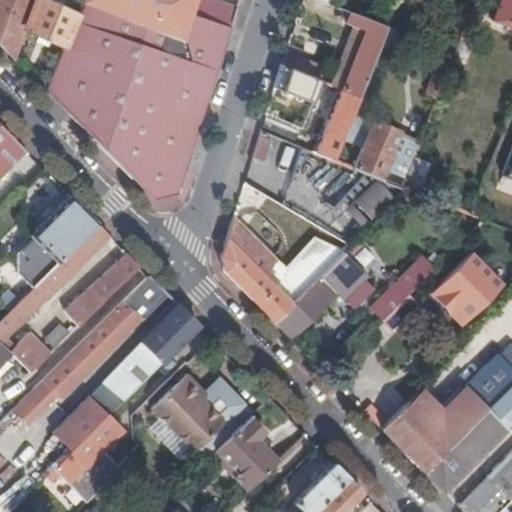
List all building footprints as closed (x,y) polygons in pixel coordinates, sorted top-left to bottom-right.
[(0,0),(0,43),(14,58),(26,27),(25,27),(35,0),(0,0)] [(65,46),(79,14),(48,0),(35,0),(25,27),(26,27),(65,46)] [(65,46),(46,90),(155,200),(180,193),(238,9),(210,0),(84,0),(79,14),(65,46)] [(511,0),(495,0),(489,15),(511,23),(511,0)] [(387,27),(386,26),(351,13),(347,24),(356,27),(366,31),(355,57),(345,53),(332,86),(342,91),(359,98),(387,27)] [(366,31),(356,27),(345,53),(355,57),(366,31)] [(324,70),(286,52),(282,66),(323,83),(324,70)] [(316,97),(323,83),(282,66),(275,88),(312,103),(313,102),(318,105),(321,100),(316,97)] [(438,98),(445,80),(435,75),(428,93),(438,98)] [(352,115),(359,98),(342,91),(322,142),(319,141),(314,153),(334,161),(342,140),(352,115)] [(415,156),(421,142),(399,134),(400,131),(374,121),(373,124),(352,115),(342,140),(363,148),(355,169),(386,181),(390,171),(406,178),(415,156)] [(3,129),(0,126),(0,180),(27,153),(3,129)] [(511,154),(503,177),(511,180),(511,154)] [(408,190),(417,193),(430,163),(415,156),(406,178),(403,187),(408,190)] [(385,197),(366,176),(316,222),(335,243),(385,197)] [(98,225),(70,197),(30,236),(32,239),(16,255),(16,273),(33,290),(98,225)] [(286,271),(233,219),(221,257),(224,270),(274,321),(343,253),(331,242),(309,263),(308,263),(293,278),(279,292),(273,284),(286,271)] [(98,225),(33,290),(0,322),(0,344),(98,249),(102,252),(113,241),(98,225)] [(362,235),(354,243),(359,248),(367,240),(362,235)] [(354,243),(350,246),(343,253),(348,258),(359,248),(354,243)] [(343,253),(274,321),(291,338),(326,302),(329,299),(328,298),(336,290),(345,299),(355,308),(374,288),(363,278),(365,275),(348,258),(343,253)] [(471,253),(430,294),(462,326),(503,285),(471,253)] [(140,268),(127,255),(95,285),(98,288),(76,308),(86,320),(140,268)] [(408,295),(434,270),(427,263),(415,274),(412,271),(374,310),(383,320),(408,295)] [(293,278),(286,271),(273,284),(279,292),(293,278)] [(166,294),(147,275),(121,302),(122,303),(38,386),(43,391),(48,387),(61,399),(160,302),(159,301),(166,294)] [(333,309),(345,299),(336,290),(328,298),(329,299),(326,302),(333,309)] [(419,308),(408,295),(383,320),(395,332),(419,308)] [(199,328),(177,306),(53,434),(58,439),(70,451),(72,452),(108,417),(199,328)] [(27,336),(9,354),(30,375),(48,358),(27,336)] [(50,356),(55,351),(49,345),(45,350),(50,356)] [(419,411),(390,439),(389,440),(403,454),(423,473),(425,472),(511,383),(511,367),(498,354),(466,386),(474,394),(451,418),(443,410),(432,399),(420,411),(419,411)] [(6,358),(0,363),(0,386),(2,388),(19,372),(6,358)] [(194,393),(199,388),(186,375),(151,410),(193,453),(223,423),(202,401),(194,393)] [(511,383),(425,472),(443,491),(507,427),(511,431),(511,455),(460,508),(463,511),(496,511),(511,496),(511,383)] [(474,394),(466,386),(443,410),(451,418),(474,394)] [(207,396),(199,388),(194,393),(202,401),(207,396)] [(123,432),(108,417),(72,452),(53,471),(86,505),(119,468),(103,452),(123,432)] [(263,432),(250,419),(215,453),(236,474),(232,478),(247,493),(278,462),(257,440),(263,432)] [(70,451),(58,439),(20,477),(31,488),(70,451)] [(511,451),(458,506),(460,508),(511,455),(511,451)] [(342,472),(334,464),(295,503),(295,505),(287,511),(279,511),(277,511),(312,511),(348,478),(342,472)] [(348,478),(312,511),(342,511),(362,493),(348,478)] [(175,511),(165,502),(154,511),(175,511)]
